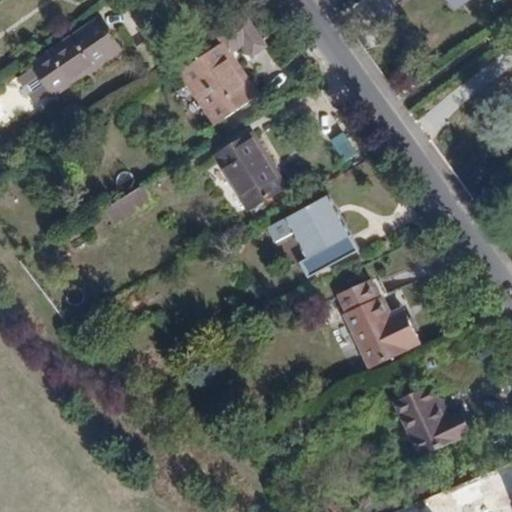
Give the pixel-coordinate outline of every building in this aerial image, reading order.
[(122,51),(98,13),(27,57),(52,95),(122,51)] [(251,59),(269,46),(246,15),(216,37),(221,43),(229,54),(241,46),(251,59)] [(229,54),(221,43),(179,73),(205,110),(212,109),(221,122),(258,95),(229,54)] [(344,131),(330,140),(346,162),(360,152),(344,131)] [(281,188),(250,136),(215,156),(247,209),(281,188)] [(140,185),(101,208),(109,222),(148,198),(140,185)] [(285,219),(308,259),(347,236),(324,197),(285,219)] [(356,252),(347,236),(308,259),(300,263),(308,275),(356,252)] [(342,314),(366,369),(422,345),(405,307),(391,313),(376,278),(337,295),(345,312),(342,314)] [(427,389),(397,403),(422,456),(465,436),(453,413),(441,419),(427,389)]
